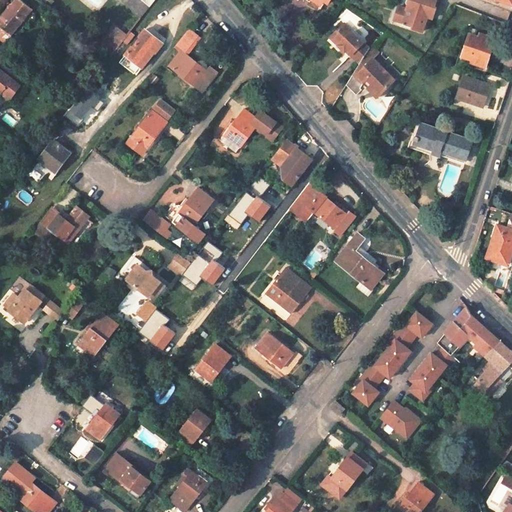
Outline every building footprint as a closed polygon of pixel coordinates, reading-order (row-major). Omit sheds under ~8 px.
[(21,0),(13,0),(0,17),(0,37),(5,42),(32,8),(21,0)] [(149,8),(155,0),(142,0),(141,2),(143,4),(149,8)] [(435,7),(437,1),(438,1),(438,0),(409,0),(407,9),(399,6),(395,20),(404,23),(403,25),(423,32),(430,11),(433,12),(435,7)] [(149,8),(143,4),(137,12),(143,16),(149,8)] [(433,12),(430,11),(428,17),(433,18),(437,8),(435,7),(433,12)] [(369,49),(344,24),(335,34),(342,41),(340,44),(351,55),(353,54),(361,62),(368,51),(369,49)] [(98,46),(111,57),(116,51),(125,39),(126,37),(113,27),(98,46)] [(208,71),(188,54),(201,37),(190,28),(176,45),(181,49),(169,65),(196,86),(208,71)] [(162,45),(145,31),(124,57),(142,71),(162,45)] [(136,34),(131,31),(125,39),(130,43),(136,34)] [(485,67),(486,66),(495,37),(478,31),(476,35),(467,32),(459,53),(459,54),(472,59),(470,61),(485,67)] [(332,36),(340,44),(342,41),(335,34),(332,36)] [(368,51),(374,57),(379,51),(372,45),(370,47),(369,49),(368,51)] [(365,79),(366,80),(368,78),(372,82),(370,85),(380,94),(396,78),(386,68),(383,71),(379,67),(382,64),(374,57),(368,51),(361,62),(355,70),(365,79)] [(139,69),(124,57),(120,63),(135,74),(139,69)] [(212,66),(208,71),(196,86),(202,91),(218,72),(212,66)] [(21,86),(0,68),(0,92),(10,100),(21,86)] [(365,79),(355,70),(347,84),(357,93),(361,89),(360,88),(365,79)] [(490,85),(466,76),(458,96),(483,106),(490,85)] [(94,83),(73,110),(81,117),(102,90),(94,83)] [(142,153),(168,121),(176,110),(161,99),(127,141),(142,153)] [(224,135),(240,147),(256,126),(273,140),(282,127),(260,110),(255,116),(244,108),(224,135)] [(423,145),(433,149),(434,148),(465,160),(472,141),(424,123),(422,129),(419,128),(417,135),(414,134),(413,138),(415,139),(413,142),(423,146),(423,145)] [(55,139),(40,158),(55,170),(70,151),(55,139)] [(311,158),(287,140),(275,156),(285,163),(281,168),(282,178),(291,184),(299,174),(311,158)] [(70,151),(55,170),(59,173),(74,154),(70,151)] [(306,196),(314,186),(311,183),(303,194),(306,196)] [(303,194),(290,209),(307,222),(314,212),(335,229),(334,231),(341,236),(357,216),(350,211),(347,214),(326,198),(327,196),(314,186),(306,196),(303,194)] [(195,225),(215,199),(199,187),(173,221),(199,242),(205,233),(195,225)] [(282,214),(269,203),(254,222),(268,233),(282,214)] [(90,218),(77,208),(68,219),(56,209),(37,232),(44,237),(50,230),(55,234),(70,245),(90,218)] [(149,225),(157,215),(150,210),(143,220),(149,225)] [(164,229),(168,224),(157,215),(149,225),(166,238),(170,233),(164,229)] [(491,258),(509,264),(511,253),(511,228),(507,227),(498,225),(495,236),(501,238),(498,245),(495,244),(491,258)] [(49,242),(55,234),(50,230),(44,237),(49,242)] [(384,275),(379,271),(355,252),(363,242),(356,236),(336,261),(372,290),(384,275)] [(170,266),(182,276),(191,265),(178,255),(170,266)] [(166,285),(157,278),(159,276),(138,259),(123,276),(154,301),(166,285)] [(167,269),(180,279),(182,276),(170,266),(167,269)] [(285,268),(265,294),(281,306),(292,315),(312,288),(285,268)] [(25,323),(46,296),(30,283),(19,297),(14,293),(4,306),(25,323)] [(76,299),(66,313),(73,319),(84,305),(76,299)] [(50,300),(42,310),(58,322),(65,311),(50,300)] [(469,337),(487,353),(500,338),(493,332),(475,317),(468,307),(438,343),(443,347),(445,349),(453,356),(469,337)] [(423,336),(433,323),(418,311),(412,318),(407,324),(405,322),(399,330),(411,338),(416,331),(418,333),(423,336)] [(98,350),(118,325),(103,313),(83,339),(98,350)] [(411,338),(399,330),(394,337),(396,338),(391,345),(386,352),(401,364),(411,350),(407,347),(405,345),(411,338)] [(294,353),(268,332),(256,348),(282,368),(294,353)] [(478,380),(488,388),(507,366),(511,371),(511,348),(500,338),(487,353),(495,361),(478,380)] [(230,357),(215,345),(195,371),(210,383),(230,357)] [(445,349),(443,347),(436,355),(438,357),(445,349)] [(453,356),(445,349),(438,357),(436,355),(432,352),(422,365),(441,381),(458,360),(453,356)] [(390,377),(401,364),(386,352),(380,359),(375,365),(373,363),(367,370),(378,379),(384,372),(386,374),(390,377)] [(441,381),(422,365),(411,379),(417,384),(419,385),(414,392),(425,401),(441,381)] [(378,379),(367,370),(362,377),(364,379),(359,386),(354,392),(369,404),(379,391),(375,387),(373,386),(378,379)] [(337,400),(331,406),(341,414),(346,407),(337,400)] [(407,438),(422,421),(406,408),(405,409),(395,401),(381,417),(407,438)] [(104,402),(84,427),(101,440),(121,415),(104,402)] [(192,445),(213,420),(198,408),(177,433),(192,445)] [(357,447),(350,440),(346,446),(352,451),(353,452),(357,447)] [(362,471),(367,475),(373,468),(353,452),(352,451),(331,477),(346,489),(362,471)] [(131,488),(129,491),(138,497),(152,479),(117,452),(105,468),(131,488)] [(207,483),(191,471),(172,496),(168,500),(183,511),(184,511),(187,509),(207,483)] [(511,480),(511,477),(506,474),(503,478),(511,482),(511,480)] [(503,478),(501,483),(508,487),(511,489),(511,480),(511,482),(503,478)] [(419,511),(434,495),(419,482),(397,508),(393,511),(419,511)] [(29,511),(47,511),(53,505),(26,484),(14,499),(29,511)] [(281,491),(264,511),(288,511),(296,503),(281,491)]
